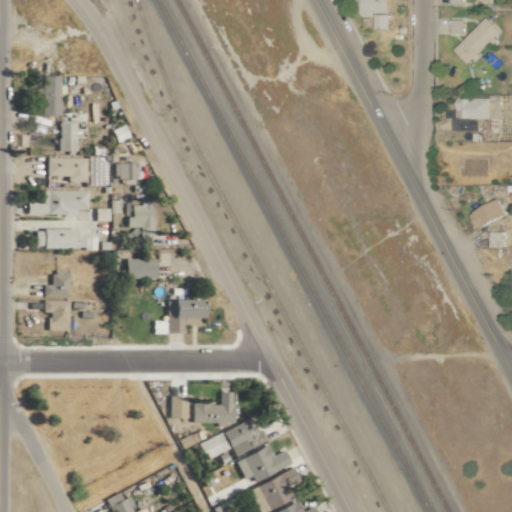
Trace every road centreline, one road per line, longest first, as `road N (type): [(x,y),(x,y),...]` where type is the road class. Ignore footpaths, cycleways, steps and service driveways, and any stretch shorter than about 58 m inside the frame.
road 1 (tertiary): [(315,0),(507,359)]
road 2 (residential): [(75,0),(109,50),(268,358)]
road 3 (residential): [(0,359),(268,358)]
road 4 (residential): [(268,358),(348,511)]
road 5 (residential): [(392,144),(419,108),(420,0)]
road 6 (residential): [(65,511),(0,386)]
